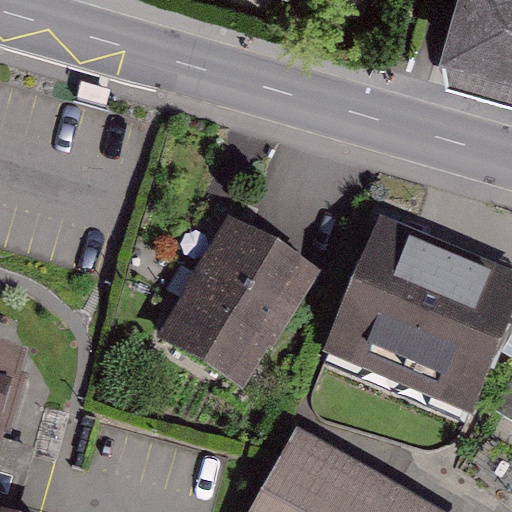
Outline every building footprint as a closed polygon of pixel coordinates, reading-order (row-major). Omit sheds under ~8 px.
[(511,0),(460,0),(447,50),(511,67),(511,0)] [(240,384),(306,284),(234,237),(169,338),(240,384)] [(511,289),(386,237),(337,351),(464,404),(511,291),(511,289)] [(0,418),(15,369),(0,364),(0,418)] [(407,511),(299,449),(262,511),(407,511)]
